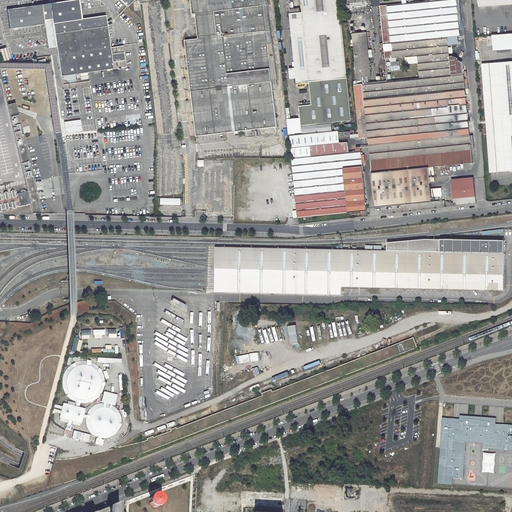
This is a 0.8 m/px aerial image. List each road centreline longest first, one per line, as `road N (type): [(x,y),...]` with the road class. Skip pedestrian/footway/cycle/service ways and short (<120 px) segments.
road 1 (unclassified): [(0,222),(301,230),(511,206)]
road 2 (residential): [(68,511),(511,339)]
